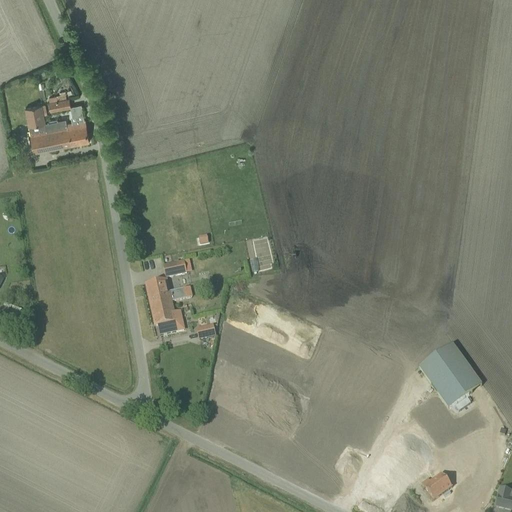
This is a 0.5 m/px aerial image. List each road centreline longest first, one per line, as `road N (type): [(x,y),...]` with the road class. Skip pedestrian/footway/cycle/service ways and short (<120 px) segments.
road 1 (unclassified): [(140,411),(146,397),(103,149),(50,0)]
road 2 (unclassified): [(332,511),(140,411)]
road 3 (unclassified): [(140,411),(0,340)]
